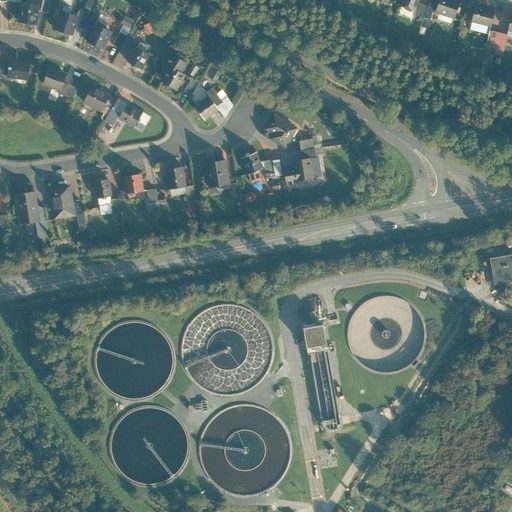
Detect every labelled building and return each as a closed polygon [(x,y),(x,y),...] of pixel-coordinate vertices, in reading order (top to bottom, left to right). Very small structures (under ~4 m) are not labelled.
[(47,12),(49,0),(42,0),(40,11),(47,12)] [(91,11),(95,1),(91,0),(87,0),(84,9),(91,11)] [(343,9),(342,0),(334,0),(335,10),(343,9)] [(401,0),(399,5),(412,10),(415,3),(418,4),(419,0),(401,0)] [(461,1),(459,0),(440,0),(436,12),(455,19),(461,1)] [(36,25),(39,4),(20,1),(16,22),(36,25)] [(418,15),(424,17),(428,6),(422,4),(418,15)] [(495,11),(476,5),(471,21),(491,27),(495,11)] [(434,8),(428,6),(424,17),(430,19),(434,8)] [(78,16),(60,10),(54,30),(72,36),(78,16)] [(84,29),(90,14),(85,12),(78,26),(84,29)] [(133,20),(125,17),(122,23),(130,27),(133,20)] [(153,33),(150,23),(143,25),(147,35),(153,33)] [(103,49),(111,32),(95,24),(87,42),(103,49)] [(507,35),(493,32),(489,48),(496,49),(494,54),(502,56),(507,35)] [(113,46),(120,49),(127,36),(121,33),(113,46)] [(133,39),(127,36),(120,49),(126,52),(133,39)] [(151,55),(135,47),(127,62),(143,70),(151,55)] [(318,54),(309,50),(307,54),(315,59),(318,54)] [(168,68),(161,81),(176,90),(179,86),(181,87),(185,81),(182,80),(185,75),(181,73),(186,65),(171,55),(165,67),(168,68)] [(0,77),(7,78),(9,60),(0,58),(0,77)] [(30,62),(9,60),(7,78),(28,80),(30,62)] [(193,76),(197,68),(193,65),(188,73),(193,76)] [(221,71),(213,66),(208,75),(216,80),(221,71)] [(66,74),(49,68),(42,86),(60,92),(66,74)] [(500,70),(492,68),(490,76),(499,77),(500,70)] [(197,82),(191,79),(185,91),(191,94),(197,82)] [(64,95),(69,85),(64,83),(59,93),(64,95)] [(109,95),(91,85),(82,104),(100,113),(109,95)] [(222,102),(212,88),(207,92),(216,106),(222,102)] [(116,99),(109,96),(104,107),(110,110),(116,99)] [(219,111),(208,96),(194,106),(206,122),(219,111)] [(142,114),(127,105),(118,119),(133,128),(142,114)] [(119,114),(111,109),(104,121),(112,126),(119,114)] [(298,129),(274,114),(264,130),(272,135),(269,139),(286,149),(298,129)] [(110,135),(103,130),(99,135),(107,140),(110,135)] [(312,139),(299,142),(301,150),(314,148),(312,139)] [(314,148),(301,150),(303,160),(316,157),(314,148)] [(256,153),(240,159),(247,175),(248,175),(251,183),(262,179),(257,171),(263,168),(256,153)] [(294,168),(284,169),(285,184),(313,181),(311,159),(293,162),(294,168)] [(274,176),(272,160),(264,162),(266,178),(274,176)] [(229,186),(225,161),(203,164),(207,189),(229,186)] [(184,187),(180,168),(164,171),(167,190),(184,187)] [(143,192),(140,175),(121,178),(124,196),(143,192)] [(111,197),(108,180),(93,182),(95,199),(111,197)] [(75,216),(69,185),(47,189),(52,220),(75,216)] [(195,202),(193,186),(185,188),(187,203),(195,202)] [(238,188),(230,190),(231,197),(239,196),(238,188)] [(157,203),(155,189),(147,191),(149,204),(157,203)] [(35,192),(15,195),(19,225),(34,223),(36,240),(48,238),(44,209),(37,206),(35,192)] [(253,192),(245,194),(246,203),(255,202),(253,192)] [(121,212),(119,199),(112,200),(113,213),(121,212)] [(85,227),(83,215),(77,216),(79,228),(85,227)] [(511,253),(489,258),(494,285),(511,281),(511,253)] [(323,319),(304,323),(309,352),(329,348),(323,319)]
